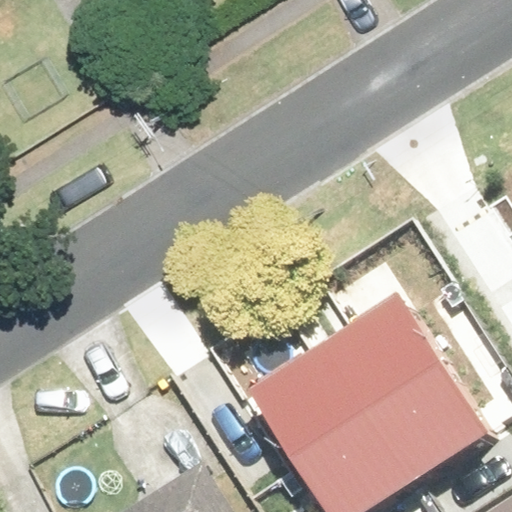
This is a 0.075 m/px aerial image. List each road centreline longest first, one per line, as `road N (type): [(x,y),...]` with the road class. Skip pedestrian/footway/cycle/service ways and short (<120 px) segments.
road 1 (residential): [(0,328),(397,73)]
road 2 (residential): [(397,73),(511,250)]
road 3 (residential): [(397,73),(511,2)]
